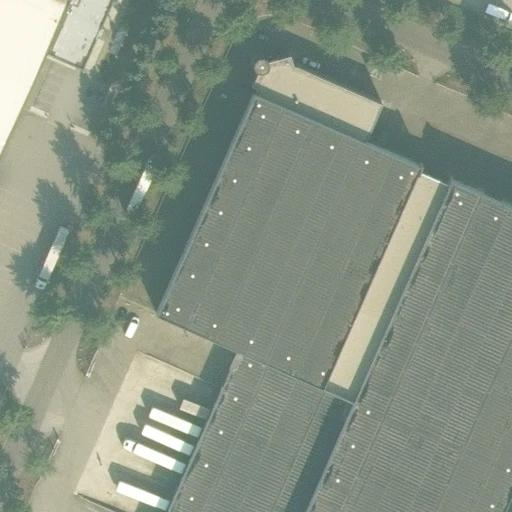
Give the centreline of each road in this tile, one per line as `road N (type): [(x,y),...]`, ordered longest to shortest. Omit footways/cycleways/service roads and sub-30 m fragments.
road 1 (unclassified): [(0,486),(226,0)]
road 2 (unclassified): [(318,0),(511,85)]
